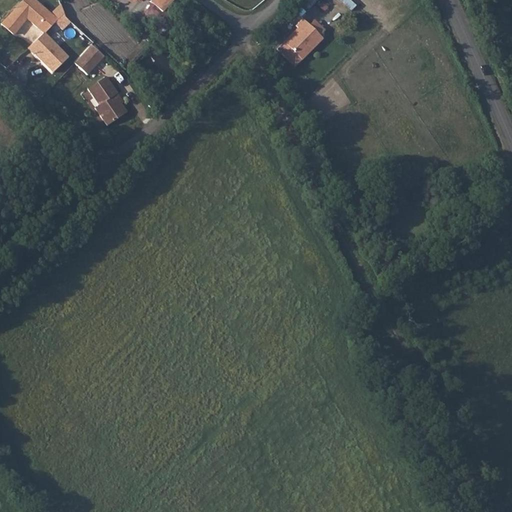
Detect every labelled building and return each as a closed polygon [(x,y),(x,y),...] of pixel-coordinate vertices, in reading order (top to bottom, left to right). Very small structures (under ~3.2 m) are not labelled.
[(52,25),(28,0),(19,0),(0,19),(0,24),(9,34),(23,20),(41,37),(52,25)] [(175,0),(174,0),(155,0),(154,2),(165,11),(175,0)] [(298,0),(308,9),(316,0),(298,0)] [(165,11),(154,2),(148,8),(159,18),(165,11)] [(61,15),(52,25),(60,32),(68,24),(62,19),(61,15)] [(303,19),(297,26),(299,29),(279,50),(291,60),(297,54),(304,60),(324,38),(321,36),(310,25),(303,19)] [(310,25),(321,36),(326,30),(315,20),(310,25)] [(68,59),(41,37),(26,54),(33,59),(53,76),(68,59)] [(103,58),(92,45),(75,65),(87,75),(103,58)] [(116,97),(105,80),(87,92),(97,107),(94,111),(106,129),(126,116),(114,99),(116,97)]
